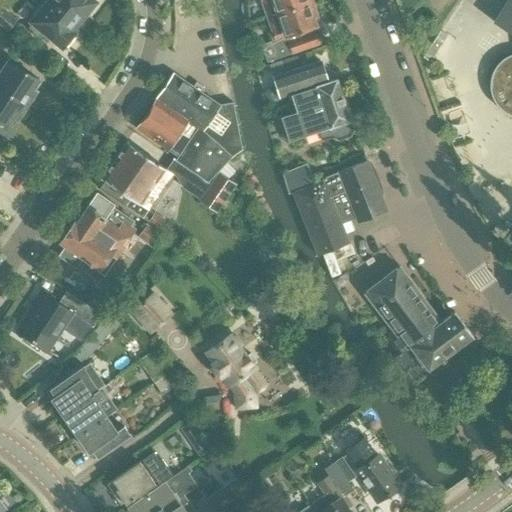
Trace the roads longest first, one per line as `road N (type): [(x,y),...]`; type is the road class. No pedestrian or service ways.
road 1 (residential): [(154,0),(155,38),(141,77),(0,282)]
road 2 (residential): [(502,297),(437,190),(368,0)]
